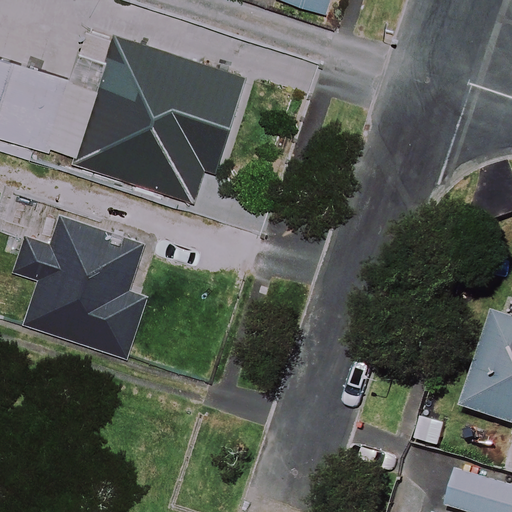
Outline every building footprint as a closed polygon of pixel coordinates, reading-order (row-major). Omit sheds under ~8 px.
[(333,0),(289,0),(331,11),(333,0)] [(81,159),(79,165),(196,201),(206,168),(218,171),(247,77),(119,37),(102,90),(81,159)] [(81,159),(102,90),(0,58),(0,134),(77,158),(81,159)] [(61,218),(53,241),(30,233),(17,270),(44,279),(29,322),(129,356),(149,297),(129,290),(144,247),(61,218)] [(511,318),(497,314),(466,405),(511,420),(511,318)] [(511,511),(511,481),(463,466),(450,504),(474,511),(511,511)]
